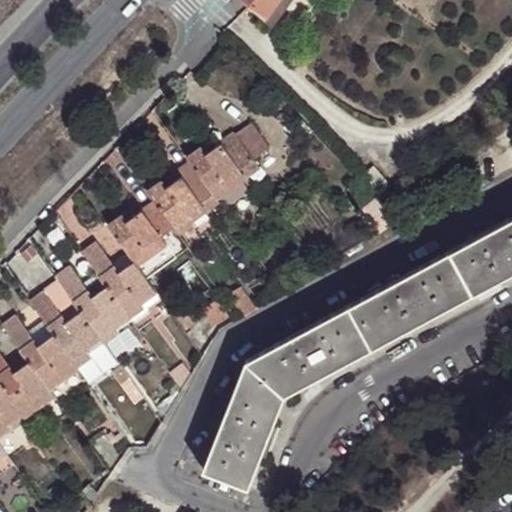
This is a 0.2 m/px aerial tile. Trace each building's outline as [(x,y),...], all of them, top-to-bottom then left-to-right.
[(241,0),(247,4),(262,17),(274,0),(241,0)] [(274,0),(262,17),(269,23),(285,0),(274,0)] [(237,127),(256,155),(271,143),(252,115),(237,127)] [(247,162),(256,155),(237,127),(209,145),(208,142),(192,152),(192,154),(197,160),(214,186),(220,193),(236,183),(233,178),(250,167),(247,162)] [(197,160),(192,154),(162,176),(164,181),(197,160)] [(152,195),(172,223),(174,227),(191,218),(184,207),(214,186),(197,160),(164,181),(162,176),(147,186),(152,195)] [(144,244),(158,234),(172,223),(152,195),(123,214),(117,206),(103,215),(129,254),(134,260),(148,251),(144,244)] [(396,222),(378,195),(361,206),(378,233),(396,222)] [(203,468),(250,485),(286,393),(511,272),(511,215),(246,358),(203,468)] [(134,260),(147,280),(175,258),(158,234),(144,244),(148,251),(134,260)] [(132,290),(147,280),(134,260),(129,254),(115,265),(94,235),(80,244),(92,263),(120,304),(122,308),(137,298),(132,290)] [(107,315),(120,304),(92,263),(77,273),(69,260),(55,270),(68,293),(73,298),(94,327),(98,332),(111,323),(107,315)] [(26,288),(44,317),(72,355),(85,346),(79,337),(94,327),(73,298),(58,309),(53,301),(40,280),(26,288)] [(241,284),(227,293),(244,314),(258,307),(241,284)] [(68,293),(53,301),(58,309),(73,298),(68,293)] [(229,319),(220,303),(204,312),(213,327),(229,319)] [(0,314),(19,347),(25,355),(45,384),(61,373),(59,368),(74,358),(72,355),(44,317),(29,327),(16,305),(0,314)] [(19,347),(4,357),(10,364),(25,355),(19,347)] [(0,380),(16,404),(20,411),(34,400),(32,396),(46,387),(45,384),(25,355),(10,364),(4,357),(0,349),(0,380)] [(163,421),(192,374),(184,363),(170,373),(176,379),(164,389),(169,396),(156,406),(162,413),(163,421)] [(0,423),(5,421),(0,414),(0,413),(16,404),(0,380),(0,423)] [(89,505),(99,491),(90,483),(79,494),(89,505)]
